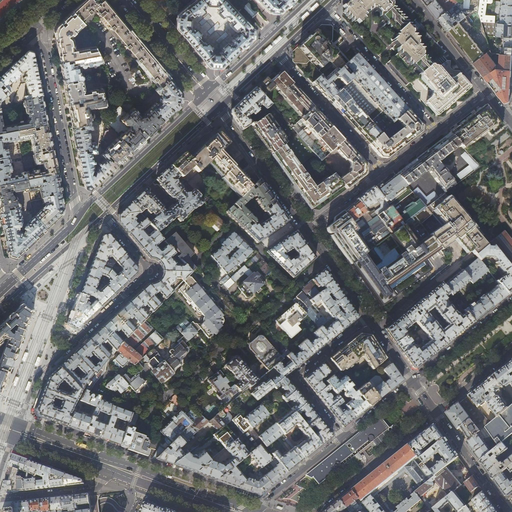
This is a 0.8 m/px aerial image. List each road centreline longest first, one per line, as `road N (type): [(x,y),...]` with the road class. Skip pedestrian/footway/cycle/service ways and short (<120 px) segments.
road 1 (residential): [(144,275),(38,374),(18,424)]
road 2 (residential): [(31,33),(44,50),(80,214)]
road 3 (primary): [(207,93),(80,214)]
road 4 (residential): [(367,317),(294,379),(342,437)]
road 5 (residential): [(321,11),(437,130)]
road 6 (residential): [(381,169),(282,60),(282,47)]
road 7 (secondary): [(312,511),(437,412)]
road 8 (primary): [(103,215),(218,107)]
road 9 (residential): [(306,230),(218,107)]
road 10 (primary): [(308,0),(207,93)]
road 11 (residential): [(249,323),(196,259),(229,222)]
road 12 (secondary): [(511,300),(412,379)]
road 13 (primary): [(11,296),(103,215)]
road 14 (residential): [(207,93),(128,0)]
road 15 (residential): [(0,499),(93,489),(104,463)]
